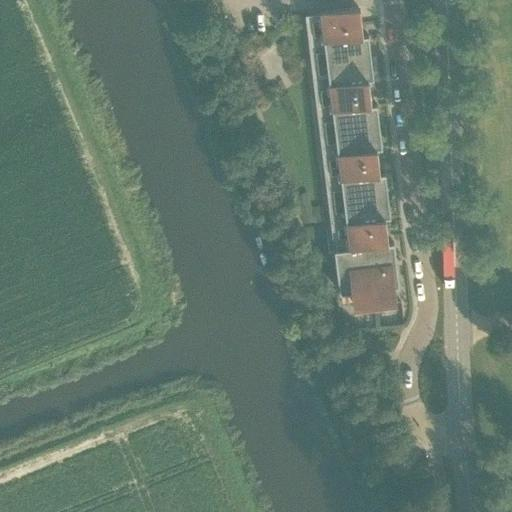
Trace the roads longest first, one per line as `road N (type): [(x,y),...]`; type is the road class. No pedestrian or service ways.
road 1 (residential): [(394,0),(428,300),(406,382),(419,423),(432,432),(463,432)]
road 2 (tertiary): [(458,330),(447,0)]
